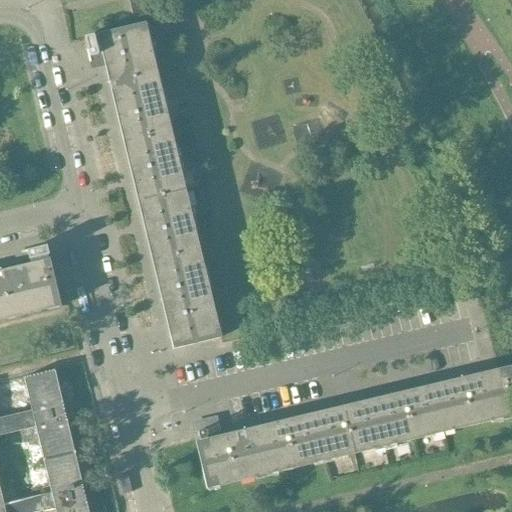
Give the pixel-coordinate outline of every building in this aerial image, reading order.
[(152,0),(133,0),(128,1),(132,19),(156,14),(152,0)] [(219,338),(191,221),(144,25),(93,37),(92,36),(83,38),(89,63),(98,61),(97,55),(101,54),(101,55),(105,55),(107,65),(110,64),(175,336),(169,337),(172,350),(219,338)] [(0,321),(59,307),(48,260),(47,256),(45,247),(21,253),(23,262),(28,261),(29,265),(28,265),(29,268),(18,271),(19,273),(0,277),(0,321)] [(479,380),(218,443),(213,420),(198,424),(199,425),(195,426),(198,442),(194,443),(206,490),(511,416),(511,383),(508,367),(488,372),(489,375),(479,378),(479,380)] [(0,511),(100,511),(87,456),(0,476),(0,511)]
